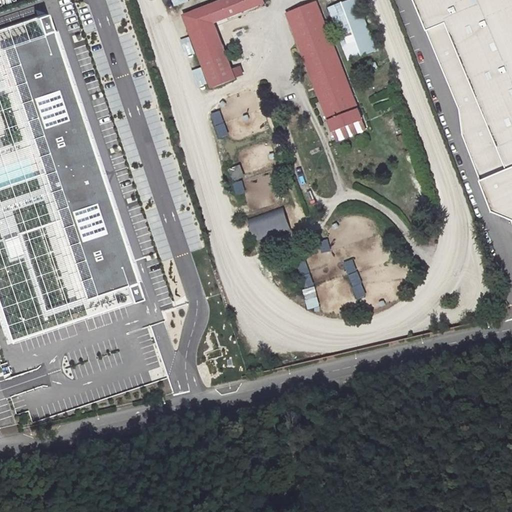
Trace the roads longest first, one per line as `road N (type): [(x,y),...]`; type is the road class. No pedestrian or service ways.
road 1 (track): [(146,0),(245,285),(273,318),(318,337),(362,335),(414,313),(442,280),(455,244),(451,187),(378,0)]
road 2 (unclassified): [(0,447),(511,328)]
road 3 (track): [(276,38),(342,190),(371,199),(399,223),(442,280)]
road 4 (track): [(284,0),(276,38),(250,77),(184,106)]
